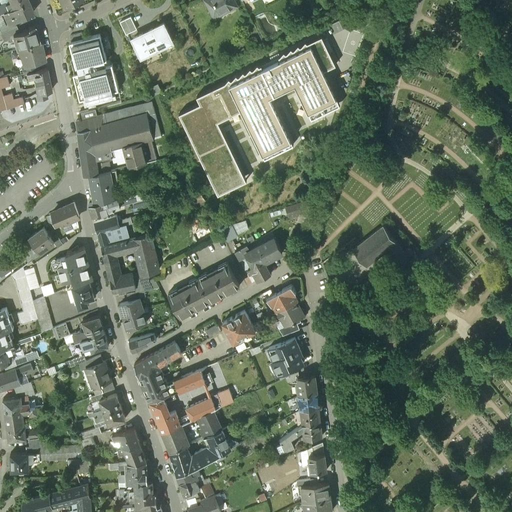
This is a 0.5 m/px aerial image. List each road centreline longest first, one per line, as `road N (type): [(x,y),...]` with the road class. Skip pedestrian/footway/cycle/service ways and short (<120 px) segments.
road 1 (residential): [(345,511),(304,277),(289,270),(123,363)]
road 2 (residential): [(123,363),(75,177)]
road 3 (residential): [(176,511),(123,363)]
road 4 (residential): [(75,177),(52,34)]
